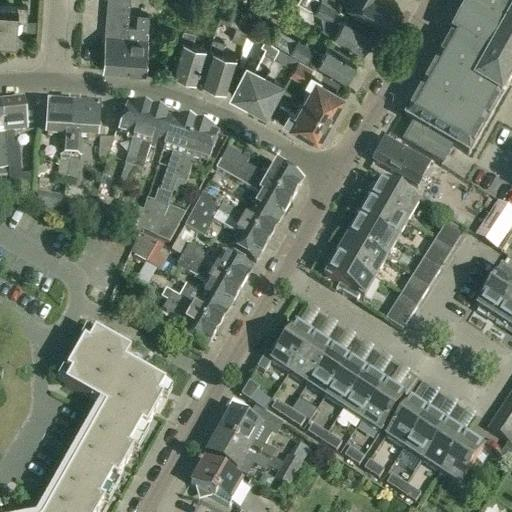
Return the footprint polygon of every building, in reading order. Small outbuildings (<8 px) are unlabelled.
[(346,13),(323,0),(297,0),(297,1),(327,18),(321,28),(359,50),(362,46),(365,45),(367,41),(366,38),(371,31),(344,15),(346,13)] [(349,0),(346,6),(376,23),(387,4),(380,0),(349,0)] [(511,0),(473,0),(405,121),(413,125),(402,144),(442,166),(448,156),(463,164),(468,155),(469,156),(511,78),(511,0)] [(0,3),(0,41),(14,42),(15,30),(26,30),(27,6),(0,3)] [(128,17),(129,7),(106,5),(105,15),(128,17)] [(224,5),(219,20),(237,25),(232,38),(244,42),(250,24),(224,5)] [(125,37),(124,71),(145,73),(147,39),(147,38),(148,15),(136,14),(136,25),(128,25),(128,27),(126,37),(125,37)] [(128,25),(128,17),(105,15),(104,25),(128,27),(128,25)] [(186,27),(196,30),(199,20),(189,16),(186,27)] [(126,37),(128,27),(104,25),(104,35),(125,37),(126,37)] [(322,53),(297,38),(279,27),(271,39),(315,65),(316,63),(343,79),(347,71),(350,69),(352,66),(352,62),(354,59),(328,43),(322,53)] [(183,74),(182,76),(186,78),(191,79),(192,77),(195,78),(205,46),(192,42),(195,32),(183,28),(176,48),(179,49),(172,70),(183,74)] [(124,71),(125,37),(104,35),(102,69),(124,71)] [(221,86),(225,87),(235,56),(221,52),(224,41),(212,37),(206,58),(208,58),(201,80),(212,83),(211,85),(216,88),(221,88),(221,86)] [(248,102),(272,56),(278,45),(266,37),(260,44),(265,47),(255,68),(246,64),(230,93),(248,102)] [(272,56),(248,102),(265,112),(281,82),(272,78),(281,61),(272,56)] [(320,77),(311,72),(314,66),(298,58),(290,74),(310,85),(302,100),(330,116),(338,101),(335,99),(340,91),(319,80),(320,77)] [(321,132),(330,116),(302,100),(294,113),(280,105),(279,107),(274,114),(274,116),(313,138),(317,130),(321,132)] [(27,133),(26,121),(24,101),(0,104),(6,152),(8,169),(11,196),(33,192),(34,179),(20,180),(16,151),(15,151),(13,134),(27,133)] [(70,159),(73,104),(49,103),(47,137),(61,138),(60,159),(70,159)] [(272,103),(268,111),(274,114),(279,107),(272,103)] [(73,104),(70,159),(80,160),(81,139),(96,140),(98,106),(73,104)] [(133,170),(150,115),(127,107),(119,135),(127,138),(126,141),(132,143),(116,193),(125,196),(129,182),(133,170)] [(156,147),(164,149),(172,122),(150,115),(133,170),(142,173),(150,148),(155,150),(156,147)] [(177,184),(194,128),(172,122),(164,149),(171,152),(170,155),(173,156),(161,194),(172,197),(177,184)] [(194,128),(177,184),(186,186),(194,162),(199,164),(200,161),(208,163),(217,135),(194,128)] [(114,140),(101,139),(100,159),(108,160),(114,140)] [(403,181),(409,170),(423,177),(429,166),(386,141),(373,164),(403,181)] [(220,163),(290,204),(302,184),(274,167),(267,180),(245,167),(247,164),(226,152),(220,163)] [(67,180),(69,165),(61,163),(59,179),(67,180)] [(279,223),(290,204),(220,163),(215,172),(257,196),(255,201),(258,202),(254,209),(279,223)] [(69,165),(67,180),(76,181),(79,166),(69,165)] [(434,176),(446,184),(452,175),(439,167),(434,176)] [(0,183),(8,182),(8,171),(0,171),(0,183)] [(452,175),(446,184),(468,198),(474,189),(452,175)] [(368,203),(407,225),(418,206),(379,184),(378,186),(375,184),(369,194),(368,194),(367,195),(371,197),(368,203)] [(158,193),(154,203),(168,208),(171,198),(158,193)] [(279,223),(254,209),(250,216),(247,214),(244,219),(203,195),(198,203),(268,243),(279,223)] [(64,200),(33,196),(31,210),(60,221),(64,200)] [(147,201),(137,230),(155,238),(167,208),(147,201)] [(256,264),(268,243),(198,203),(184,228),(204,239),(213,223),(235,235),(232,240),(235,242),(231,249),(256,264)] [(407,225),(368,203),(367,205),(364,203),(358,213),(357,212),(357,214),(360,216),(357,222),(396,244),(407,225)] [(167,208),(155,238),(169,244),(186,215),(168,208),(167,208)] [(396,244),(357,222),(356,223),(353,222),(347,232),(346,231),(346,232),(350,235),(346,240),(385,263),(396,244)] [(435,243),(452,254),(455,249),(453,248),(452,244),(453,243),(440,235),(435,243)] [(157,245),(141,236),(130,256),(133,258),(146,265),(157,245)] [(385,263),(346,240),(345,242),(342,240),(336,250),(335,251),(339,253),(336,259),(374,282),(385,263)] [(216,268),(202,260),(205,255),(189,246),(181,259),(189,264),(239,292),(251,272),(226,258),(222,265),(219,263),(216,268)] [(428,253),(423,261),(440,272),(443,267),(442,266),(441,262),(442,261),(428,253)] [(239,292),(189,264),(181,259),(176,268),(206,285),(204,289),(207,291),(203,297),(203,298),(228,312),(239,292)] [(363,301),(374,282),(336,259),(332,265),(328,263),(327,264),(328,265),(322,275),(326,276),(324,279),(338,287),(335,292),(356,304),(359,299),(363,301)] [(412,279),(429,290),(432,285),(430,285),(429,281),(430,280),(417,271),(412,279)] [(495,321),(511,293),(511,279),(500,271),(476,309),(478,311),(476,314),(486,320),(485,321),(486,321),(489,318),(495,321)] [(417,309),(429,290),(412,279),(400,298),(417,309)] [(203,298),(203,297),(188,289),(181,301),(165,292),(160,300),(166,304),(217,332),(228,312),(203,298)] [(511,332),(511,293),(495,321),(496,322),(494,325),(504,332),(505,333),(507,329),(511,332)] [(417,309),(400,298),(385,322),(402,333),(417,309)] [(205,353),(217,332),(166,304),(162,312),(184,324),(177,336),(180,338),(205,353)] [(288,377),(313,339),(307,336),(309,332),(308,331),(308,332),(298,325),(296,328),(294,327),(285,340),(280,337),(267,358),(272,361),(269,365),(288,377)] [(99,511),(163,401),(158,398),(164,387),(124,365),(130,355),(94,335),(88,346),(83,343),(65,375),(70,377),(64,388),(104,411),(46,511),(99,511)] [(306,389),(331,351),(325,347),(328,344),(326,343),(326,344),(316,337),(314,340),(313,339),(288,377),(306,389)] [(324,401),(349,363),(343,359),(346,356),(344,355),(344,356),(334,349),(332,352),(331,351),(306,389),(324,401)] [(342,412),(367,375),(361,371),(364,367),(362,367),(352,361),(350,364),(349,363),(324,401),(342,412)] [(360,424),(385,387),(379,383),(382,379),(381,379),(380,379),(370,373),(368,376),(367,375),(342,412),(360,424)] [(258,391),(248,384),(240,398),(250,404),(258,391)] [(385,387),(360,424),(379,436),(404,399),(397,395),(400,391),(399,390),(398,391),(388,385),(386,388),(385,387)] [(403,452),(428,415),(426,414),(428,411),(418,404),(419,404),(418,403),(415,407),(409,402),(384,440),(403,452)] [(285,421),(290,413),(276,403),(270,412),(285,421)] [(509,446),(511,442),(511,407),(506,404),(488,432),(509,446)] [(290,413),(285,421),(299,431),(305,422),(290,413)] [(269,463),(272,458),(275,454),(266,450),(273,437),(247,423),(231,414),(229,418),(219,435),(249,452),(269,463)] [(421,464),(446,427),(444,426),(446,423),(436,416),(437,415),(436,415),(433,418),(428,415),(403,452),(421,464)] [(321,445),(327,436),(312,427),(307,435),(321,445)] [(439,476),(464,438),(462,437),(464,434),(454,428),(455,427),(454,427),(451,430),(446,427),(421,464),(439,476)] [(282,470),(269,463),(249,452),(219,435),(207,457),(246,479),(253,467),(264,473),(267,468),(279,474),(276,480),(288,487),(294,477),(282,470)] [(327,436),(321,445),(336,454),(341,446),(327,436)] [(464,438),(439,476),(458,488),(466,476),(491,492),(502,475),(477,459),(482,451),(476,447),(478,443),(477,442),(477,443),(467,436),(465,439),(464,438)] [(364,460),(349,451),(344,459),(358,469),(364,460)] [(290,460),(287,459),(284,465),(282,470),(294,477),(301,467),(290,460)] [(228,508),(242,484),(204,462),(190,487),(228,508)] [(383,473),(369,464),(363,472),(378,481),(383,473)] [(400,496),(406,488),(391,478),(386,487),(400,496)] [(406,488),(400,496),(415,505),(420,497),(406,488)]
